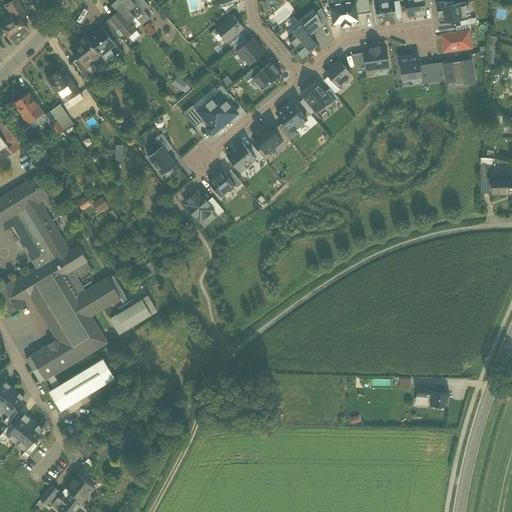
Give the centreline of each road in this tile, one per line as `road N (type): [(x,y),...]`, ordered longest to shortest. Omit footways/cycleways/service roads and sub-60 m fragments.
road 1 (track): [(231,352),(371,254),(439,230),(511,224)]
road 2 (tertiary): [(459,511),(485,402),(511,336)]
road 3 (track): [(231,352),(148,511)]
road 4 (residential): [(0,335),(75,464)]
road 5 (residential): [(428,27),(352,36),(299,77)]
road 6 (residential): [(299,77),(202,159)]
